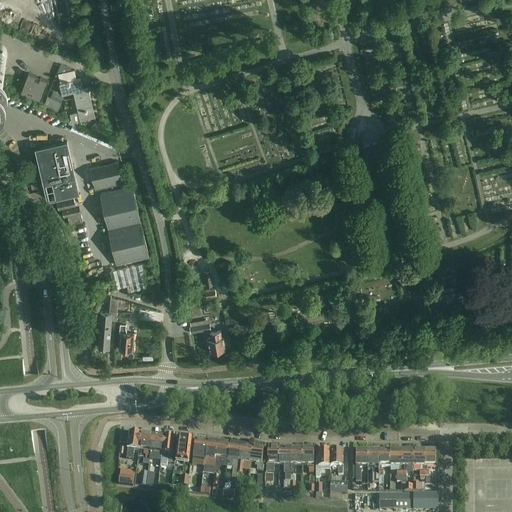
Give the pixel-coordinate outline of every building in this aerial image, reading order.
[(60,64),(56,74),(59,73),(74,70),(60,64)] [(21,92),(41,100),(48,81),(40,78),(39,81),(36,79),(37,76),(28,73),(21,92)] [(73,122),(94,117),(88,88),(83,89),(80,78),(60,83),(63,94),(74,92),(78,111),(71,113),(73,122)] [(52,92),(49,97),(61,102),(64,97),(52,92)] [(47,96),(43,106),(57,112),(61,102),(49,97),(47,96)] [(46,177),(47,178),(47,179),(48,179),(49,179),(50,179),(50,181),(48,181),(53,202),(57,201),(59,210),(62,209),(64,217),(68,216),(69,224),(83,221),(81,212),(77,213),(73,197),(70,198),(69,194),(79,191),(67,141),(40,147),(51,163),(49,167),(49,166),(48,166),(47,166),(46,167),(45,167),(45,168),(45,169),(44,171),(44,172),(44,173),(45,175),(45,176),(46,177)] [(370,183),(387,179),(378,142),(362,146),(370,183)] [(123,184),(118,161),(90,168),(95,190),(123,184)] [(149,257),(133,186),(100,193),(116,264),(149,257)] [(110,270),(113,281),(114,288),(127,285),(128,291),(147,287),(142,263),(110,270)] [(206,286),(213,285),(211,271),(204,272),(206,286)] [(116,320),(118,299),(110,297),(109,312),(100,311),(98,332),(97,347),(109,348),(111,319),(116,320)] [(191,333),(211,330),(209,320),(191,323),(191,326),(190,326),(191,333)] [(132,350),(133,333),(125,332),(126,324),(120,324),(119,332),(120,332),(119,349),(132,350)] [(209,345),(210,352),(226,350),(223,337),(222,337),(221,330),(209,332),(210,337),(208,338),(208,340),(207,340),(208,345),(209,345)] [(134,451),(139,451),(141,434),(129,432),(129,433),(122,432),(121,444),(128,445),(128,449),(127,460),(133,460),(134,451)] [(145,459),(150,460),(152,436),(141,435),(141,434),(139,451),(144,452),(144,456),(146,456),(145,459)] [(161,461),(162,454),(164,437),(152,436),(150,460),(161,461)] [(164,437),(162,454),(160,467),(167,467),(167,464),(172,464),(175,438),(164,437)] [(175,455),(174,461),(184,462),(189,463),(191,440),(179,439),(177,454),(175,454),(175,455)] [(193,457),(192,467),(203,468),(203,465),(204,458),(206,442),(195,440),(193,457)] [(204,458),(203,465),(211,466),(215,467),(216,459),(218,443),(206,442),(204,458)] [(216,459),(215,467),(220,467),(226,468),(227,468),(227,461),(229,444),(218,443),(216,459)] [(227,461),(227,468),(232,469),(231,479),(237,480),(237,475),(241,446),(229,444),(227,461)] [(245,463),(250,464),(252,447),(241,446),(237,475),(242,475),(243,465),(245,465),(245,463)] [(264,449),(252,447),(250,464),(255,464),(255,467),(257,467),(256,472),(261,473),(264,449)] [(270,466),(279,466),(280,449),(268,449),(268,473),(272,473),(272,467),(270,467),(270,466)] [(290,449),(280,449),(279,466),(284,466),(284,475),(285,475),(285,483),(290,483),(290,482),(290,479),(290,449)] [(293,466),(302,466),(302,450),(290,449),(290,479),(290,482),(294,482),(294,473),(295,473),(295,468),(293,468),(293,466)] [(314,450),(302,450),(302,466),(307,466),(307,468),(309,468),(309,474),(313,474),(314,450)] [(320,471),(331,471),(331,451),(318,451),(318,459),(316,459),(316,478),(320,478),(320,471)] [(343,451),(331,451),(331,471),(331,468),(338,468),(338,476),(343,476),(343,451)] [(367,451),(356,451),(356,467),(356,483),(361,483),(361,473),(363,473),(363,467),(367,467),(367,451)] [(379,451),(367,451),(367,467),(367,472),(372,472),(372,484),(379,484),(379,478),(379,472),(379,467),(379,451)] [(390,451),(379,451),(379,467),(390,468),(390,451)] [(402,451),(390,451),(390,468),(402,468),(402,451)] [(413,451),(402,451),(402,468),(402,472),(407,472),(407,473),(413,473),(413,468),(413,451)] [(424,452),(413,451),(413,468),(424,468),(424,452)] [(424,452),(424,468),(436,468),(436,452),(424,452)] [(140,486),(146,486),(147,476),(148,473),(141,472),(140,486)] [(147,476),(146,486),(153,487),(155,477),(147,476)] [(330,494),(346,495),(347,484),(331,483),(330,494)] [(202,487),(201,494),(210,495),(211,488),(202,487)] [(224,490),(223,497),(234,498),(235,491),(224,490)] [(438,510),(438,496),(379,496),(379,510),(438,510)]
